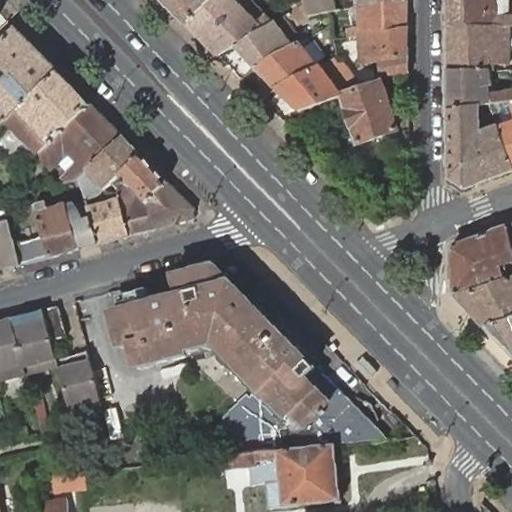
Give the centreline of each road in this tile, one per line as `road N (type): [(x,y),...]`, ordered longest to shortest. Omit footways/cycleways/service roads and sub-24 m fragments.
road 1 (primary): [(354,258),(108,0)]
road 2 (primary): [(260,205),(482,434)]
road 3 (primary): [(56,0),(260,205)]
road 4 (residential): [(0,294),(230,232),(260,205)]
road 5 (residential): [(423,0),(431,229)]
road 6 (primary): [(511,417),(354,258)]
